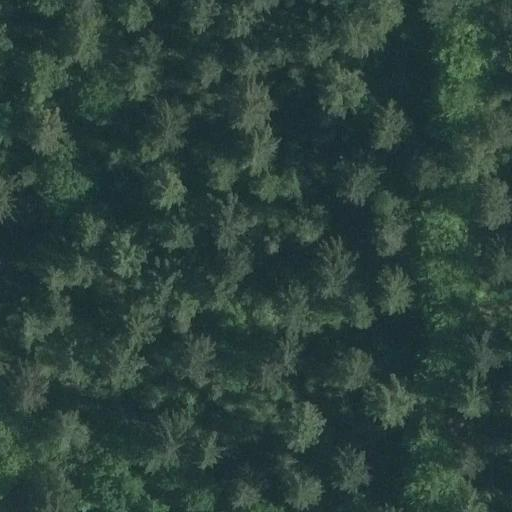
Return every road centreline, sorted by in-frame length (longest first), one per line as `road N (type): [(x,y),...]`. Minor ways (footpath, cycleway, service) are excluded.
road 1 (track): [(470,0),(446,511)]
road 2 (track): [(0,434),(90,458),(212,511)]
